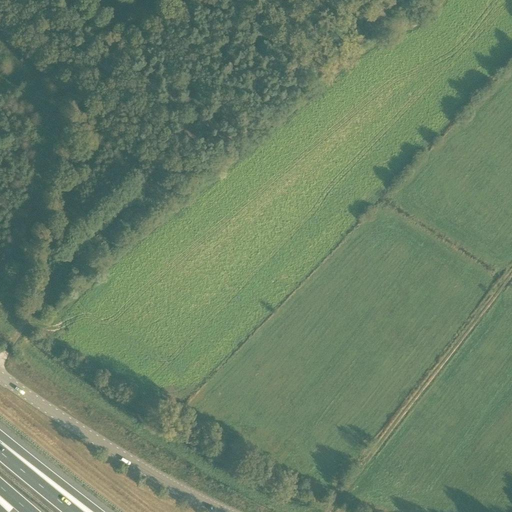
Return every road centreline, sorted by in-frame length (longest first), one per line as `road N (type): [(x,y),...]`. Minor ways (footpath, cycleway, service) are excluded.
road 1 (track): [(0,364),(30,322),(88,106),(200,0)]
road 2 (tertiary): [(227,511),(126,458),(0,374)]
